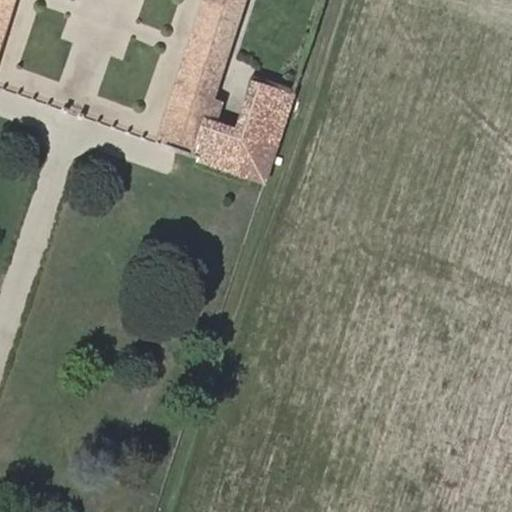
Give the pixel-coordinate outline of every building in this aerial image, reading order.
[(0,0),(0,52),(17,0),(0,0)] [(245,0),(203,0),(193,33),(231,45),(245,0)] [(193,33),(189,48),(226,59),(231,45),(193,33)] [(157,146),(195,159),(214,98),(226,59),(189,48),(157,146)] [(214,98),(195,159),(265,182),(295,94),(250,81),(235,126),(218,121),(224,101),(214,98)]
